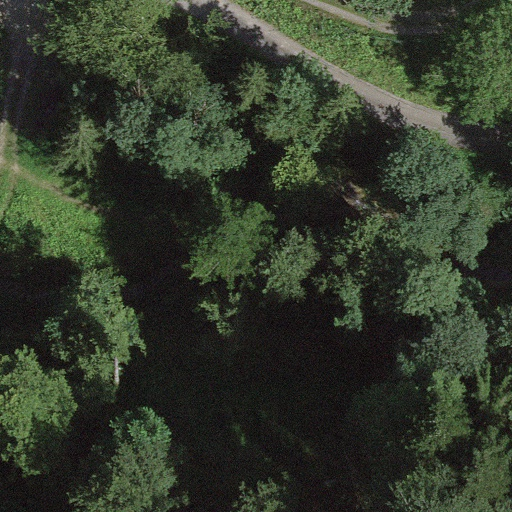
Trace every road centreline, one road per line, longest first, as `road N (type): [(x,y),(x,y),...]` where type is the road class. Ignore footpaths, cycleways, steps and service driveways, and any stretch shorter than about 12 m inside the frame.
road 1 (unclassified): [(511,140),(402,115),(198,0)]
road 2 (track): [(497,0),(420,22),(323,0)]
road 3 (track): [(0,141),(44,0)]
